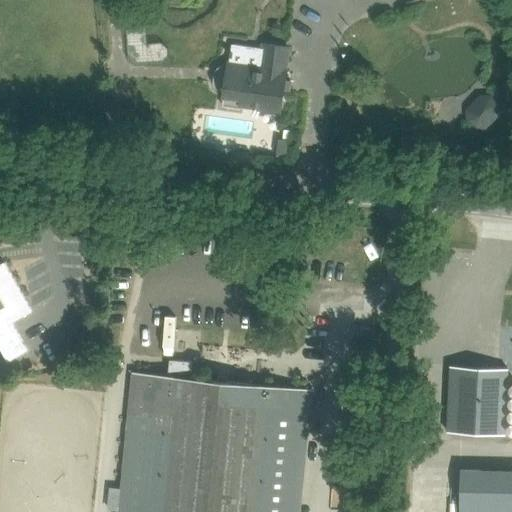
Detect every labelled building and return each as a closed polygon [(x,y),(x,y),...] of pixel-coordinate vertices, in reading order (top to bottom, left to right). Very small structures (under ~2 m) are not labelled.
[(127,45),(146,43),(145,26),(126,28),(127,45)] [(214,81),(215,86),(220,89),(225,90),(224,95),(242,97),(242,103),(281,109),(290,46),(263,42),(260,65),(229,60),(229,66),(223,65),(218,67),(215,72),(214,81)] [(288,158),(290,142),(279,140),(277,156),(288,158)] [(12,321),(32,309),(15,279),(5,262),(0,264),(0,346),(8,360),(28,348),(12,321)] [(118,511),(300,511),(312,389),(192,377),(194,360),(170,359),(169,375),(133,371),(131,391),(127,434),(125,450),(123,473),(121,492),(118,511)] [(511,399),(507,399),(508,368),(451,366),(448,431),(505,434),(505,427),(511,427),(511,399)] [(453,511),(456,468),(441,467),(438,511),(453,511)] [(511,511),(511,470),(461,469),(460,511),(511,511)]
